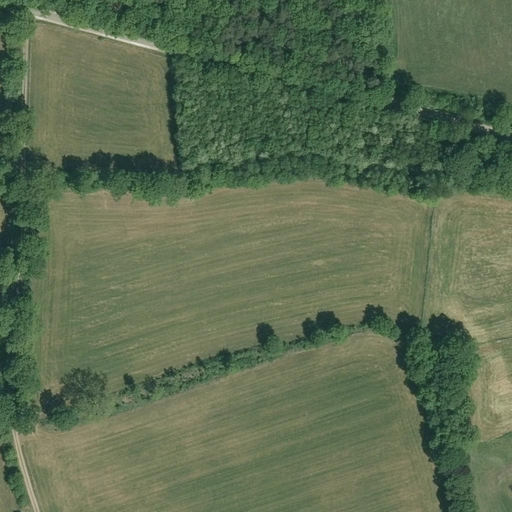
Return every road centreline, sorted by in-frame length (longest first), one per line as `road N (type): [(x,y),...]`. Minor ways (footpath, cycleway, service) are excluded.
road 1 (unclassified): [(511,139),(0,5)]
road 2 (track): [(28,13),(21,263),(9,377),(12,428),(37,511)]
